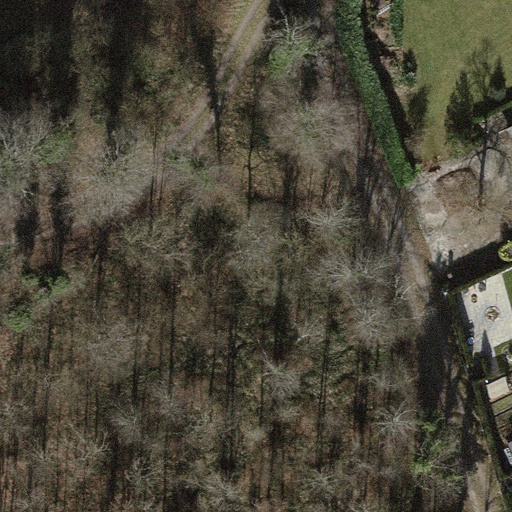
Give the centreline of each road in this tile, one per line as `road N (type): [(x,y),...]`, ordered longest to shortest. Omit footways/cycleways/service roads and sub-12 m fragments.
road 1 (track): [(318,0),(495,511)]
road 2 (track): [(0,246),(18,245),(146,177),(203,103),(260,0)]
